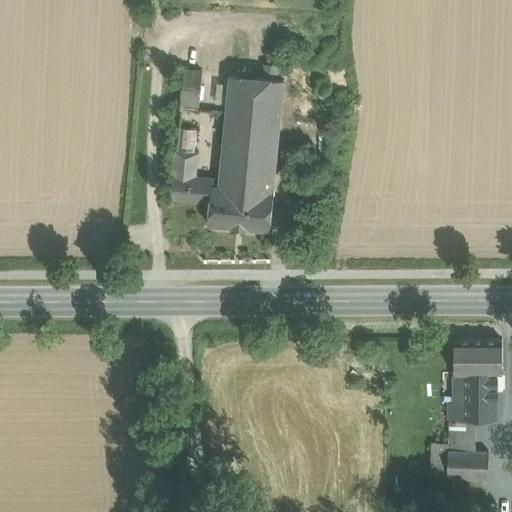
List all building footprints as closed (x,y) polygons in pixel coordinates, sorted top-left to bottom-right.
[(281,66),(257,64),(257,77),(280,79),(281,66)] [(227,75),(181,71),(177,110),(224,113),(227,75)] [(257,77),(227,75),(224,113),(218,186),(272,191),(281,79),(280,79),(257,77)] [(200,169),(200,151),(175,151),(175,169),(200,169)] [(212,179),(174,175),(171,197),(210,202),(211,185),(212,179)] [(218,186),(211,185),(210,202),(208,224),(231,227),(246,228),(270,230),(273,191),(272,191),(218,186)] [(502,339),(455,339),(455,372),(462,372),(462,418),(476,418),(497,418),(497,386),(502,386),(502,339)] [(462,418),(462,372),(455,372),(451,372),(451,443),(433,443),(432,472),(436,472),(437,449),(476,451),(476,418),(462,418)] [(476,451),(437,449),(436,472),(436,493),(452,494),(487,495),(489,451),(476,451)] [(449,511),(452,494),(430,505),(433,511),(449,511)]
